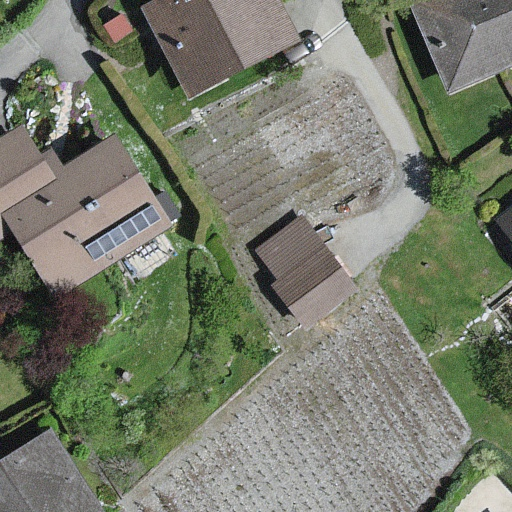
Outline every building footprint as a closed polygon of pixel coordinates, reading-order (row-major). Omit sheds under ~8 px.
[(305,40),(281,0),(156,0),(148,5),(200,99),(305,40)] [(511,0),(401,0),(399,1),(442,102),(511,71),(511,0)] [(7,113),(0,117),(0,251),(45,316),(176,225),(109,129),(58,165),(46,147),(36,154),(7,113)] [(511,195),(492,213),(511,236),(511,195)] [(358,286),(300,209),(249,247),(275,281),(271,283),(304,326),(358,286)] [(108,511),(50,426),(0,460),(0,511),(108,511)]
